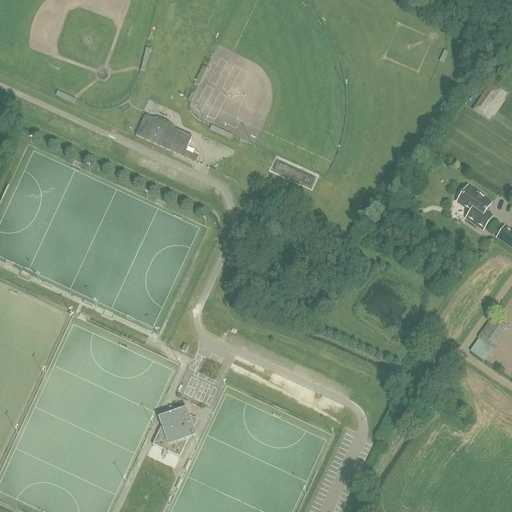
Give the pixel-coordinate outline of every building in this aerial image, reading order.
[(490,84),(473,110),(482,116),(500,91),(490,84)] [(145,115),(136,136),(196,163),(198,157),(185,151),(192,137),(145,115)] [(492,217),(485,213),(491,204),(475,193),(476,191),(469,187),(468,189),(467,188),(465,192),(463,190),(461,191),(457,196),(458,198),(460,199),(457,202),(471,212),(466,219),(483,230),(492,217)] [(511,233),(504,228),(497,238),(511,247),(511,233)] [(483,362),(507,329),(492,318),(478,338),(480,339),(470,352),(483,362)] [(185,447),(189,439),(197,436),(194,428),(198,420),(190,416),(187,408),(178,411),(170,407),(167,415),(158,418),(161,427),(158,434),(153,445),(180,458),(185,447)]
